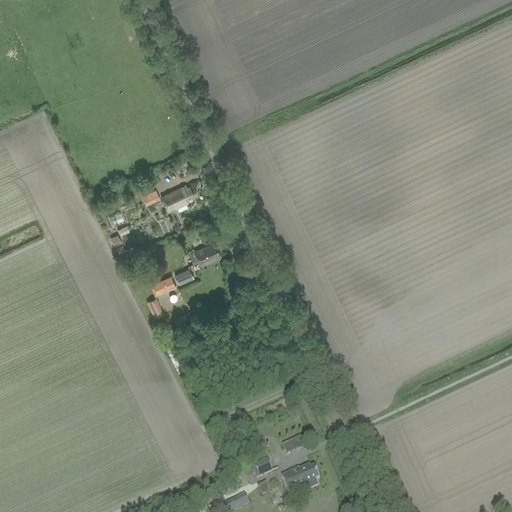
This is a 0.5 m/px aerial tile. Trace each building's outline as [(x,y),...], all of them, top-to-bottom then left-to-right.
[(186,186),(161,198),(168,212),(192,200),(191,198),(194,197),(189,188),(187,189),(186,186)] [(142,196),(147,205),(160,199),(156,190),(142,196)] [(121,213),(109,218),(112,225),(124,220),(121,213)] [(126,227),(118,230),(121,236),(128,232),(126,227)] [(122,244),(118,235),(111,238),(115,247),(122,244)] [(119,258),(128,254),(124,244),(115,248),(119,258)] [(212,244),(189,255),(193,265),(199,262),(201,267),(219,258),(217,256),(220,254),(216,245),(214,247),(212,244)] [(189,269),(175,276),(180,285),(193,279),(189,269)] [(157,283),(161,292),(176,286),(172,277),(157,283)] [(147,301),(155,318),(165,313),(157,296),(147,301)] [(300,436),(282,443),(286,453),(304,446),(300,436)] [(277,453),(275,448),(264,452),(267,458),(277,453)] [(252,468),(257,478),(272,472),(267,461),(252,468)] [(299,468),(281,476),(291,497),(318,485),(316,480),(319,478),(314,467),(311,469),(309,465),(299,470),(299,468)] [(257,486),(262,496),(270,492),(266,482),(257,486)] [(222,496),(211,501),(216,511),(232,511),(250,504),(245,494),(238,497),(238,498),(226,504),(222,496)]
